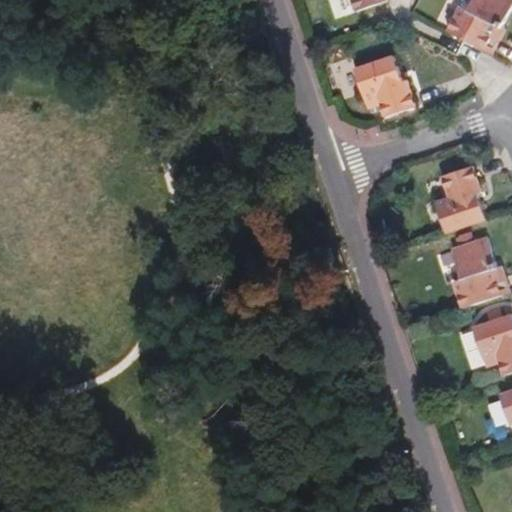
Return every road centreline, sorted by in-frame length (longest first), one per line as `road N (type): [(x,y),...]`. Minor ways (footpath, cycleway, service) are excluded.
road 1 (residential): [(441,511),(330,174)]
road 2 (residential): [(511,118),(330,174)]
road 3 (residential): [(330,174),(272,0)]
